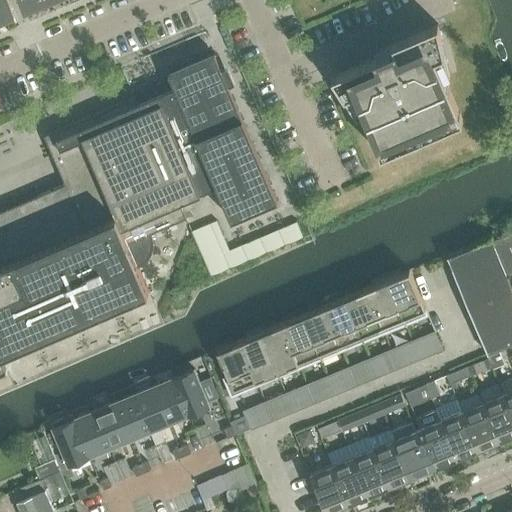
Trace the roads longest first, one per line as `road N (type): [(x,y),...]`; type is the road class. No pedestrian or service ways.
road 1 (residential): [(288,511),(258,438),(458,352),(432,293)]
road 2 (residential): [(0,67),(170,0)]
